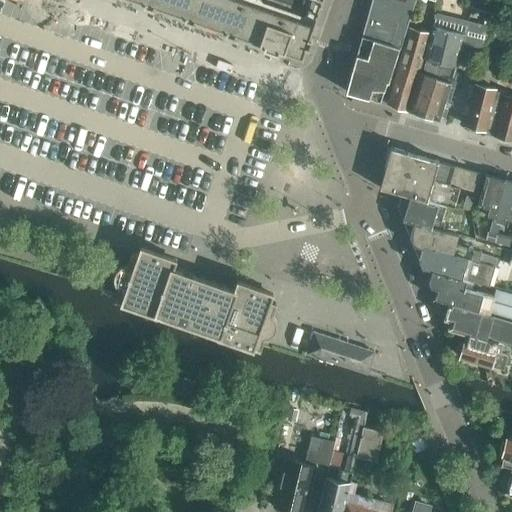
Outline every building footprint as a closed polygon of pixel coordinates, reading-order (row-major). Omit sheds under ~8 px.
[(180,14),(181,12),(201,19),(200,21),(203,22),(203,20),(219,25),(219,27),(221,28),(222,26),(242,33),(241,35),(244,36),(244,34),(260,40),(259,41),(262,42),(262,40),(283,47),(282,49),(285,50),(285,48),(301,54),(300,55),(303,56),(303,54),(302,54),(304,47),(306,47),(307,45),(305,44),(307,38),(309,38),(310,36),(308,35),(312,25),(313,25),(314,23),(313,22),(316,13),(317,13),(318,11),(317,11),(321,0),(145,0),(160,5),(160,6),(162,7),(163,6),(178,11),(178,13),(180,14)] [(371,0),(357,54),(356,54),(356,55),(353,67),(352,67),(352,69),(346,91),(368,98),(369,98),(380,101),(387,81),(388,82),(399,48),(400,48),(415,0),(371,0)] [(511,0),(495,0),(492,12),(511,18),(511,15),(511,0)] [(473,20),(469,41),(486,44),(490,22),(473,20)] [(434,26),(434,25),(432,24),(424,58),(456,66),(464,33),(434,26)] [(406,110),(407,110),(422,59),(429,33),(409,27),(397,70),(398,70),(387,104),(389,105),(389,104),(406,110)] [(49,62),(41,88),(93,104),(101,79),(49,62)] [(408,111),(440,120),(451,82),(420,73),(408,111)] [(475,82),(464,125),(485,130),(484,132),(494,135),(511,140),(511,95),(504,93),(502,100),(493,98),(496,87),(475,82)] [(386,166),(385,167),(439,182),(440,181),(450,184),(477,191),(482,173),(439,161),(439,160),(437,160),(407,152),(407,151),(405,151),(393,148),(394,147),(391,147),(390,149),(391,149),(386,166)] [(99,151),(96,163),(204,198),(212,173),(165,158),(161,170),(99,151)] [(396,191),(402,193),(426,199),(427,199),(444,203),(450,184),(440,181),(439,182),(385,167),(385,168),(386,168),(381,185),(380,185),(380,187),(382,188),(382,187),(394,190),(394,191),(396,191)] [(488,214),(495,216),(505,179),(485,174),(478,205),(490,208),(488,214)] [(511,219),(511,181),(505,179),(495,216),(494,220),(504,222),(505,218),(511,219)] [(403,218),(414,221),(442,229),(445,220),(441,219),(446,204),(444,203),(427,199),(426,199),(402,193),(398,205),(403,218)] [(465,200),(463,208),(472,210),(475,198),(466,195),(465,200)] [(451,206),(463,208),(465,200),(454,197),(451,206)] [(410,235),(413,243),(422,246),(422,245),(471,258),(474,249),(456,244),(458,234),(442,229),(414,221),(410,235)] [(486,239),(495,241),(497,234),(488,231),(486,239)] [(497,234),(495,241),(509,245),(511,237),(497,233),(497,234)] [(413,243),(422,266),(467,279),(473,280),(473,279),(474,279),(476,270),(476,269),(494,274),(496,269),(497,264),(479,259),(481,251),(474,249),(471,258),(422,245),(422,246),(413,243)] [(116,280),(120,286),(115,299),(260,349),(264,337),(271,334),(276,328),(276,321),(272,314),(276,302),(270,300),(273,291),(237,279),(234,288),(173,267),(177,258),(141,245),(138,254),(132,252),(128,264),(121,267),(116,273),(116,280)] [(499,257),(481,251),(479,259),(497,264),(499,257)] [(499,257),(497,264),(496,269),(507,272),(510,260),(499,257)] [(422,266),(435,297),(482,311),(481,311),(493,315),(511,320),(511,292),(495,288),(493,295),(464,287),(467,279),(422,266)] [(448,327),(467,333),(486,338),(487,336),(493,315),(481,311),(482,311),(435,297),(448,327)] [(511,320),(493,315),(487,336),(511,344),(511,320)] [(314,331),(312,337),(306,353),(367,373),(375,351),(314,331)] [(460,356),(504,369),(509,353),(500,351),(502,343),(467,333),(464,342),(461,342),(458,343),(456,349),(458,352),(461,353),(460,356)] [(356,417),(347,454),(348,454),(355,456),(366,412),(366,411),(359,409),(351,407),(349,415),(356,417)] [(366,411),(366,412),(363,426),(363,427),(357,456),(376,461),(383,431),(382,431),(383,426),(387,427),(389,419),(366,411)] [(407,432),(411,440),(428,434),(424,425),(407,432)] [(503,455),(501,462),(511,464),(511,437),(507,436),(506,439),(505,439),(501,441),(499,448),(501,452),(503,452),(502,455),(503,455)] [(286,457),(275,506),(298,511),(304,511),(317,461),(329,464),(334,441),(322,438),(319,451),(308,448),(305,462),(286,457)] [(333,450),(329,464),(345,468),(348,454),(347,454),(333,450)] [(317,511),(342,511),(348,492),(350,481),(357,456),(355,456),(348,454),(345,468),(344,470),(342,469),(340,480),(326,477),(317,511)] [(356,483),(350,481),(348,492),(343,511),(366,511),(371,497),(354,493),(356,483)] [(371,497),(366,511),(390,511),(393,503),(371,497)] [(416,501),(412,511),(453,511),(454,511),(441,508),(440,511),(428,511),(430,505),(416,501)]
